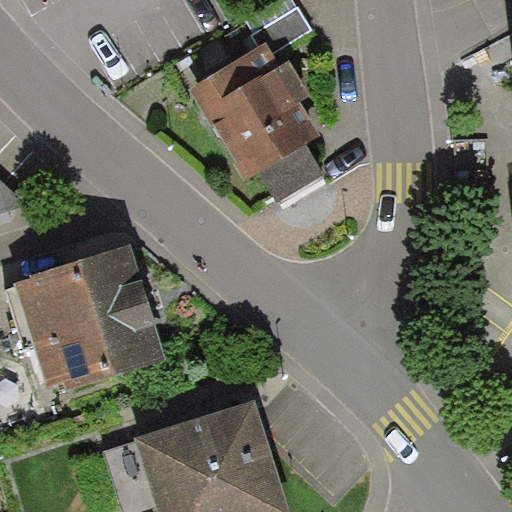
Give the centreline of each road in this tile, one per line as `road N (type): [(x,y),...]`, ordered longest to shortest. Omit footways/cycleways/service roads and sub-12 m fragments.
road 1 (residential): [(338,353),(148,206),(0,74)]
road 2 (residential): [(338,353),(383,267),(400,190),(389,0)]
road 3 (residential): [(473,505),(338,353)]
